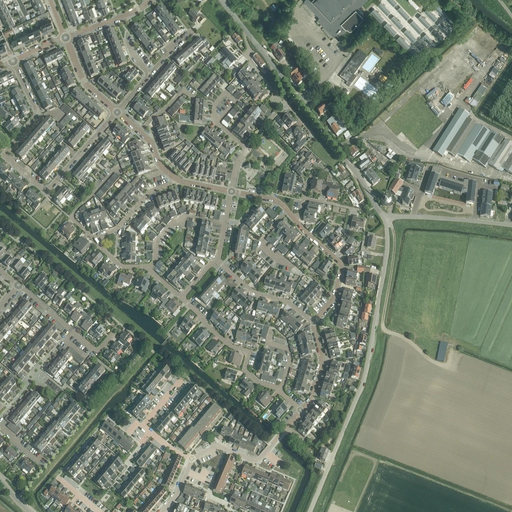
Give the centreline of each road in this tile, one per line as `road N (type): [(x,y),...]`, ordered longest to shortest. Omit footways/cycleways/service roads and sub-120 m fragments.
road 1 (unclassified): [(311,511),(366,370),(386,218)]
road 2 (track): [(439,364),(382,327),(395,246),(386,218)]
road 3 (residential): [(47,192),(5,155),(37,114),(13,61)]
road 4 (residential): [(281,391),(244,369),(249,352),(232,347),(182,298)]
road 5 (residential): [(386,218),(301,102)]
road 6 (unclassified): [(114,332),(98,352),(19,285)]
road 7 (residential): [(316,323),(342,266),(294,220)]
road 8 (unclassified): [(511,225),(386,218)]
